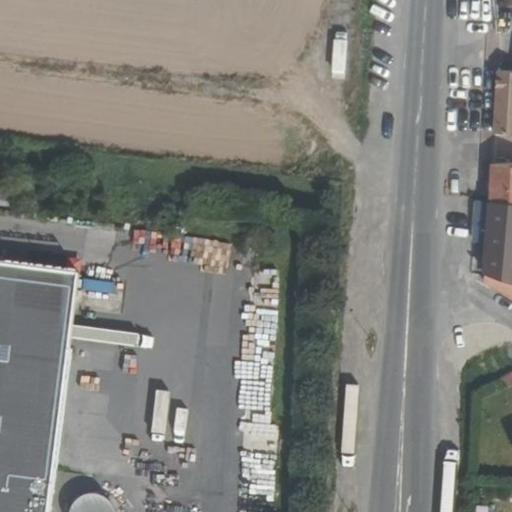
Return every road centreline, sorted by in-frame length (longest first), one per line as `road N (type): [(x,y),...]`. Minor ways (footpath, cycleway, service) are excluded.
road 1 (primary): [(416,173),(382,511)]
road 2 (primary): [(409,511),(418,273)]
road 3 (primary): [(416,173),(427,0)]
